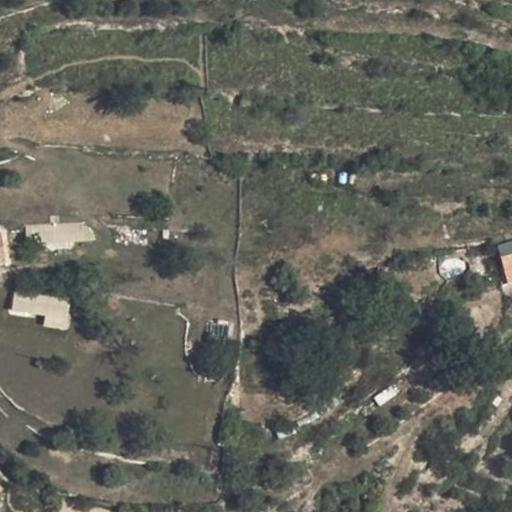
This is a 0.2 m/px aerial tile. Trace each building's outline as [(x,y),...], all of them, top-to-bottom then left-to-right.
[(44,224),(0,233),(0,270),(8,268),(52,257),(44,224)] [(511,260),(494,267),(503,295),(511,291),(511,260)] [(0,285),(10,284),(8,268),(0,270),(0,285)] [(70,290),(66,306),(81,307),(82,291),(70,290)] [(113,295),(96,293),(92,317),(111,319),(113,295)]
